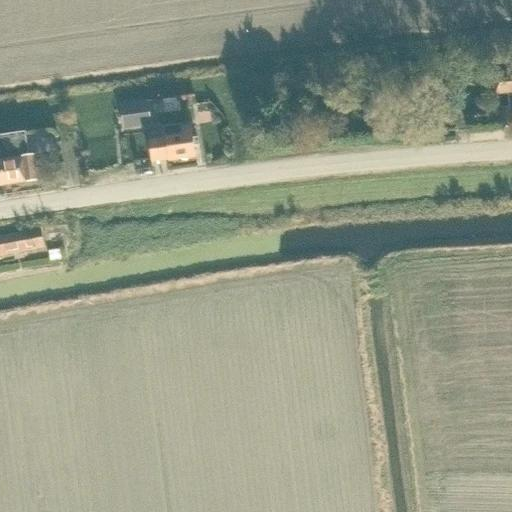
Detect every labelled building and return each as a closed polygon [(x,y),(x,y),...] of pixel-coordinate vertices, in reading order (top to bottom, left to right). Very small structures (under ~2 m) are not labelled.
[(511,72),(493,74),(494,94),(507,93),(508,108),(502,109),(503,127),(511,126),(511,72)] [(151,128),(148,103),(120,106),(123,131),(151,128)] [(166,162),(193,158),(189,126),(162,130),(163,139),(147,142),(150,162),(166,160),(166,162)] [(32,157),(29,158),(26,133),(0,136),(0,166),(3,185),(35,180),(32,157)] [(25,259),(24,254),(44,250),(41,230),(17,234),(14,234),(0,236),(0,259),(13,256),(14,261),(25,259)] [(60,250),(48,252),(50,262),(61,260),(60,250)]
